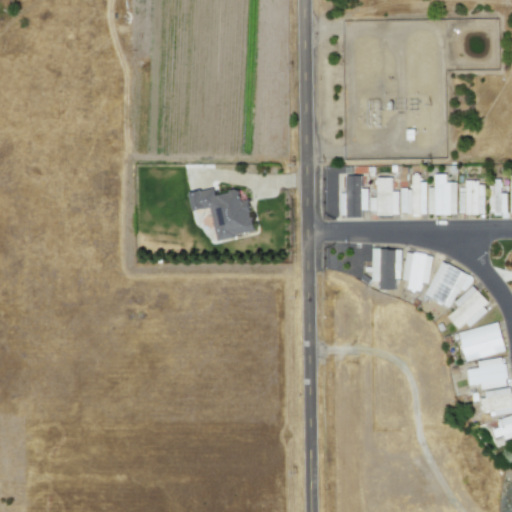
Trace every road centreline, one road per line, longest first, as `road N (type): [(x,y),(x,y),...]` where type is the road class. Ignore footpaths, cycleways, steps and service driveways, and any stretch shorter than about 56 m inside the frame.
road 1 (residential): [(312,511),(305,0)]
road 2 (residential): [(511,319),(451,235),(309,235)]
